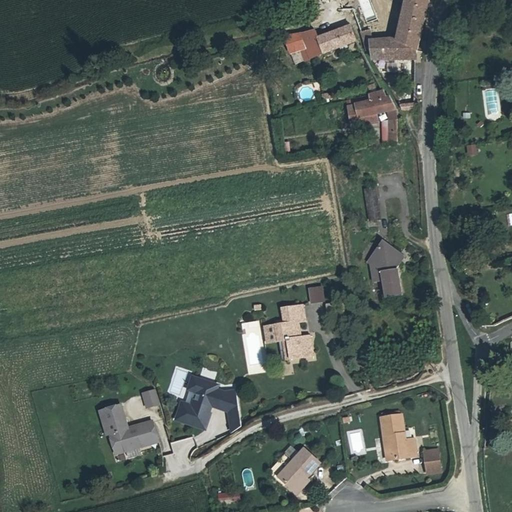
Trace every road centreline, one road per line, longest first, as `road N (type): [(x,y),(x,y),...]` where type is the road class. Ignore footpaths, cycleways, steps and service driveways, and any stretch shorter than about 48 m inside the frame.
road 1 (tertiary): [(441,0),(429,107),(438,268)]
road 2 (track): [(203,459),(260,425),(455,375)]
road 3 (track): [(429,160),(401,105),(366,64),(348,18),(325,14),(319,0)]
road 4 (tertiary): [(438,268),(467,459)]
road 5 (residential): [(346,505),(375,509),(474,495)]
